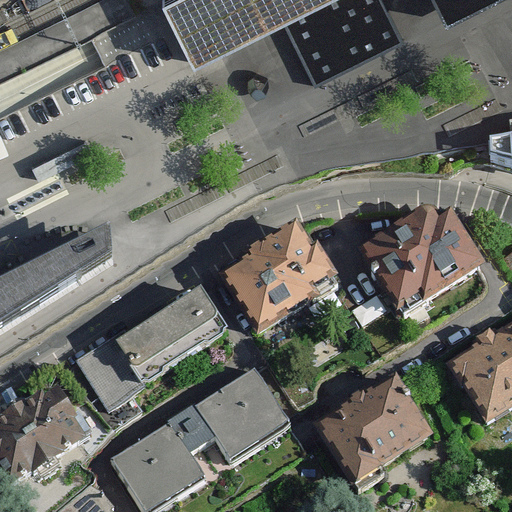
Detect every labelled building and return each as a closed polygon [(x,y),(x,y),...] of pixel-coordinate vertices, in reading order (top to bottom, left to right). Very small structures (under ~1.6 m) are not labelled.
[(155,0),(172,31),(185,59),(194,63),(196,56),(211,49),(275,17),(307,84),(394,40),(375,0),(155,0)] [(489,166),(511,170),(511,140),(489,146),(489,166)] [(85,141),(32,167),(38,180),(67,166),(91,154),(85,141)] [(361,258),(402,321),(485,271),(452,215),(440,226),(429,216),(361,258)] [(224,278),(261,337),(336,291),(299,231),(224,278)] [(0,291),(0,332),(111,262),(108,238),(0,291)] [(76,365),(108,415),(229,342),(201,295),(76,365)] [(511,348),(462,380),(504,446),(511,440),(511,348)] [(111,466),(140,511),(159,511),(291,432),(254,374),(111,466)] [(393,383),(322,428),(362,491),(433,446),(393,383)] [(0,428),(0,475),(14,494),(87,448),(56,397),(0,428)] [(108,511),(88,486),(56,511),(108,511)]
